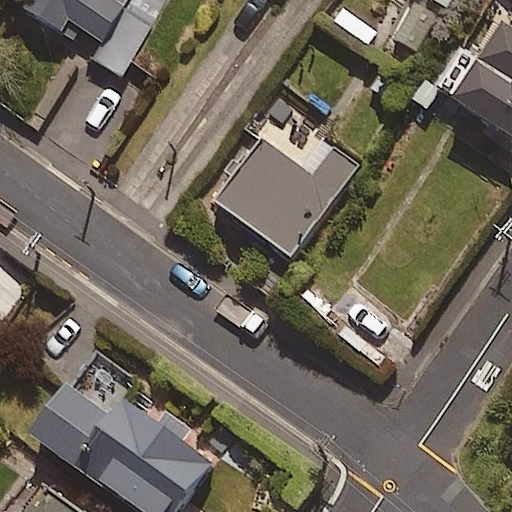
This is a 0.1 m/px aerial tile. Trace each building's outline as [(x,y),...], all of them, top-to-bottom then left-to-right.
[(29,0),(24,9),(78,42),(83,32),(104,45),(92,64),(119,80),(167,0),(29,0)] [(343,5),(331,25),(371,50),(384,30),(343,5)] [(511,29),(499,22),(451,98),(511,136),(511,29)] [(359,167),(321,140),(301,168),(264,143),(220,206),(295,258),(359,167)] [(399,328),(353,284),(329,308),(376,352),(399,328)] [(117,421),(71,390),(38,441),(144,511),(188,511),(221,463),(129,402),(117,421)] [(75,511),(48,492),(33,511),(75,511)]
